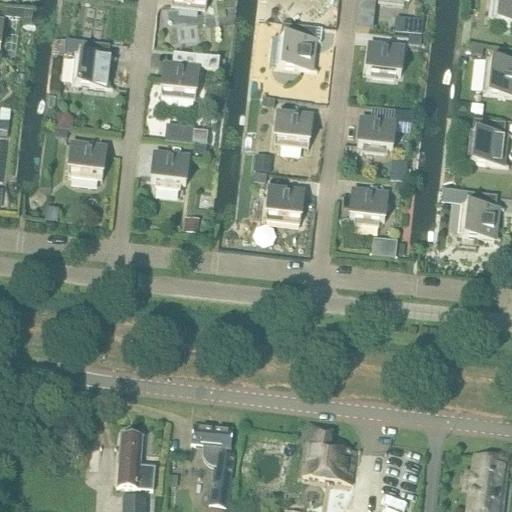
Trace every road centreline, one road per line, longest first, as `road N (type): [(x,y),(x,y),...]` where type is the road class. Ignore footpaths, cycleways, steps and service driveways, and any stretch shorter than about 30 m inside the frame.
road 1 (tertiary): [(511,430),(0,368)]
road 2 (residential): [(511,324),(0,265)]
